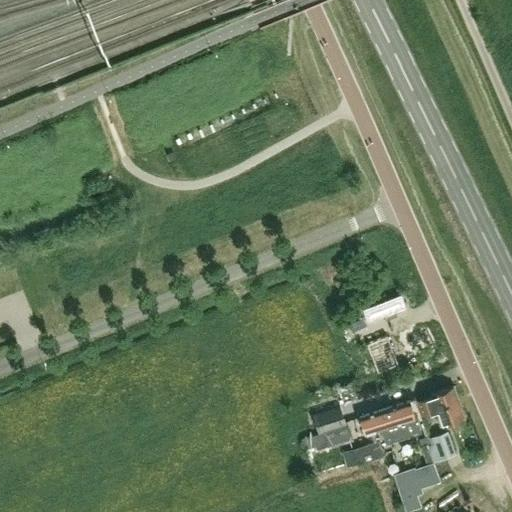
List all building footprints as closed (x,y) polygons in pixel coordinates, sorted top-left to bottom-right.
[(175,156),(173,151),(165,154),(168,160),(175,156)] [(358,361),(364,377),(397,363),(385,335),(365,344),(370,356),(358,361)] [(463,418),(452,383),(431,390),(433,395),(418,400),(423,417),(437,412),(441,425),(463,418)] [(380,426),(385,441),(419,431),(415,418),(409,401),(359,417),(363,432),(380,426)] [(317,449),(349,438),(338,405),(311,414),(318,433),(301,439),(305,450),(316,446),(317,449)] [(433,462),(455,454),(447,431),(428,437),(430,444),(427,445),(433,462)] [(357,464),(384,455),(379,440),(352,449),(357,464)] [(415,493),(403,497),(407,509),(418,505),(415,493)]
